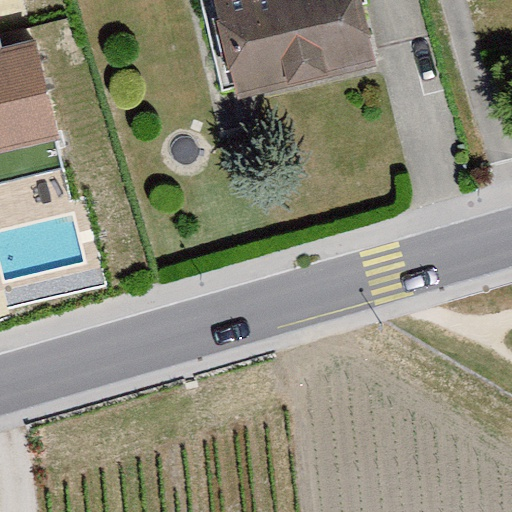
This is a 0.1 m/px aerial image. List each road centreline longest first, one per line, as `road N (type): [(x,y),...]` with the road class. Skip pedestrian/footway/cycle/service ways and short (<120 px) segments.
road 1 (tertiary): [(0,383),(511,236)]
road 2 (unknown): [(440,215),(384,0)]
